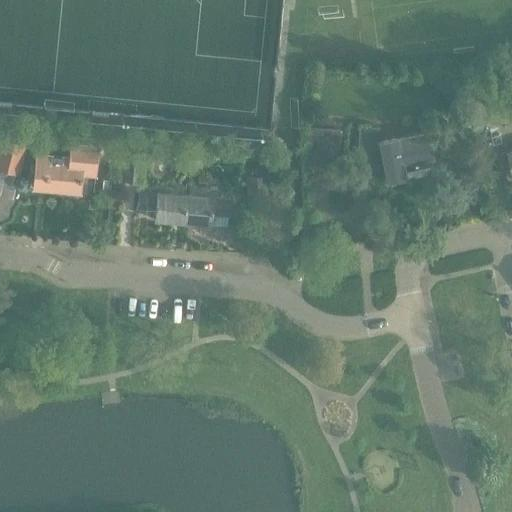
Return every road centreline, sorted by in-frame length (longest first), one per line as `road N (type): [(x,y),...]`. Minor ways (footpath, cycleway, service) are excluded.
road 1 (residential): [(0,253),(262,288),(323,325),(356,330),(416,321)]
road 2 (residential): [(466,502),(416,321)]
road 3 (residential): [(416,321),(409,279),(422,252),(498,238)]
